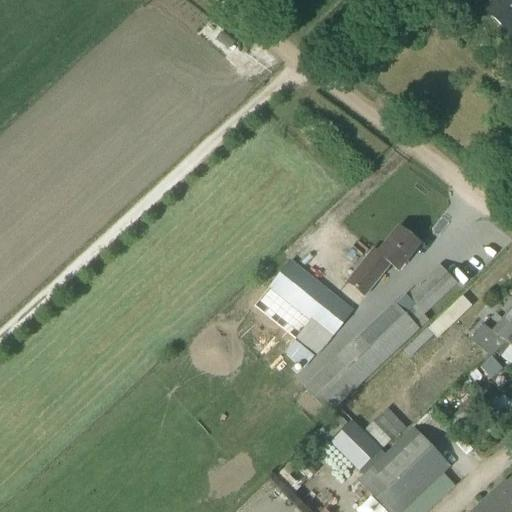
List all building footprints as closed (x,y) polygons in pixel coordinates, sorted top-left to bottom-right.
[(511,0),(495,0),(484,11),(511,39),(511,37),(511,0)] [(371,253),(345,285),(364,299),(389,267),(396,273),(417,246),(397,230),(376,256),(371,253)] [(289,264),(267,291),(308,322),(283,354),(303,370),(314,358),(316,359),(353,314),(289,264)] [(394,306),(303,390),(328,417),(426,322),(422,317),(455,287),(437,268),(395,306),(394,306)] [(266,296),(256,309),(279,327),(289,314),(266,296)] [(426,330),(400,355),(407,362),(432,337),(436,341),(471,308),(461,298),(426,331),(426,330)] [(482,327),(469,342),(489,359),(505,345),(511,336),(511,307),(504,318),(491,334),(482,327)] [(509,348),(500,359),(510,367),(511,364),(511,336),(505,345),(509,348)] [(502,397),(488,411),(497,421),(498,420),(505,427),(511,419),(511,393),(505,401),(502,397)] [(335,416),(318,433),(329,444),(346,426),(335,416)] [(380,418),(361,435),(381,453),(399,436),(380,418)] [(381,454),(361,435),(361,436),(351,425),(328,445),(357,473),(366,464),(368,466),(381,454)] [(370,468),(356,483),(384,511),(404,511),(438,480),(449,470),(410,430),(382,455),(381,454),(368,466),(370,468)] [(306,483),(320,476),(311,459),(298,466),(306,483)] [(331,499),(346,487),(333,473),(319,486),(331,499)] [(507,486),(479,511),(511,511),(511,479),(506,485),(507,486)] [(361,511),(351,499),(336,511),(361,511)]
